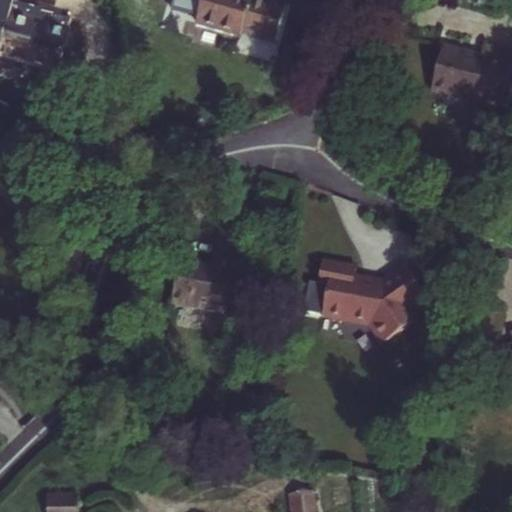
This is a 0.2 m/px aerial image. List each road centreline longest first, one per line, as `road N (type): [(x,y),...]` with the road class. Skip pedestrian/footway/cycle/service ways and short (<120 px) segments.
road 1 (residential): [(288,160),(218,155),(154,181),(118,239),(76,392),(0,471)]
road 2 (residential): [(288,160),(511,248)]
road 3 (residential): [(355,0),(288,160)]
